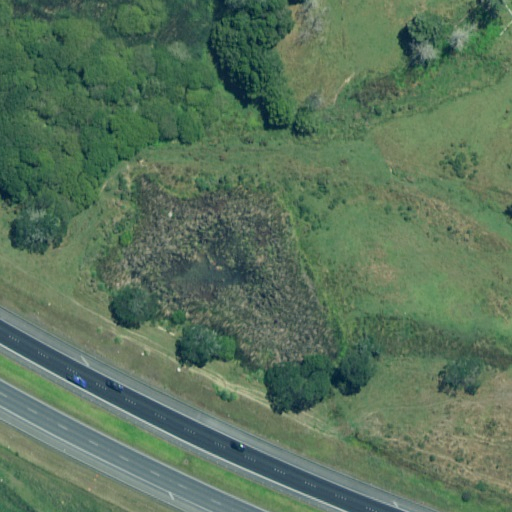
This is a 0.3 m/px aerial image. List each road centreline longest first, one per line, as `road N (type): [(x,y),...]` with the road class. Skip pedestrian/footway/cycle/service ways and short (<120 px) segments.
road 1 (motorway): [(0,333),(170,419),(406,511)]
road 2 (motorway): [(245,511),(0,399)]
